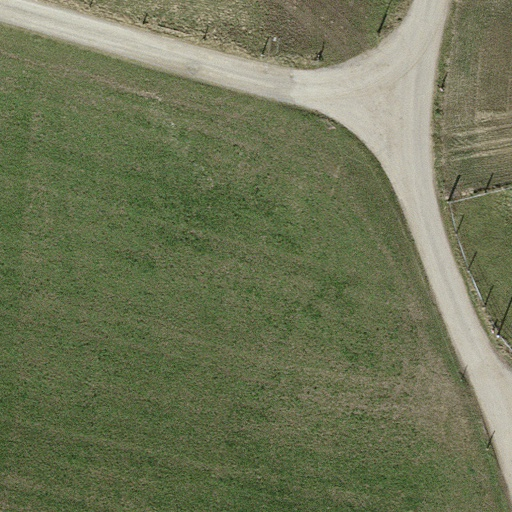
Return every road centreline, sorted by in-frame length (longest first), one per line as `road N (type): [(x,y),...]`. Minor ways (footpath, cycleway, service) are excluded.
road 1 (track): [(0,8),(392,120)]
road 2 (track): [(392,120),(511,458)]
road 3 (track): [(392,120),(433,28),(436,0)]
